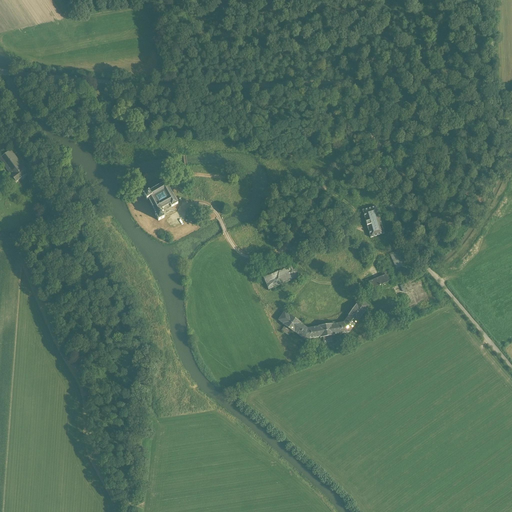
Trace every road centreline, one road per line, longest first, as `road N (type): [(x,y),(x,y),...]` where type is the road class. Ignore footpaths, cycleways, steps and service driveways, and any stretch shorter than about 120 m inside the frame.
road 1 (unclassified): [(511,368),(404,239),(348,83),(174,87),(0,72)]
road 2 (unclassified): [(127,511),(140,322),(109,266),(0,119)]
road 3 (track): [(128,496),(114,496),(92,450),(88,390),(45,305),(111,269)]
road 4 (track): [(511,106),(375,144)]
